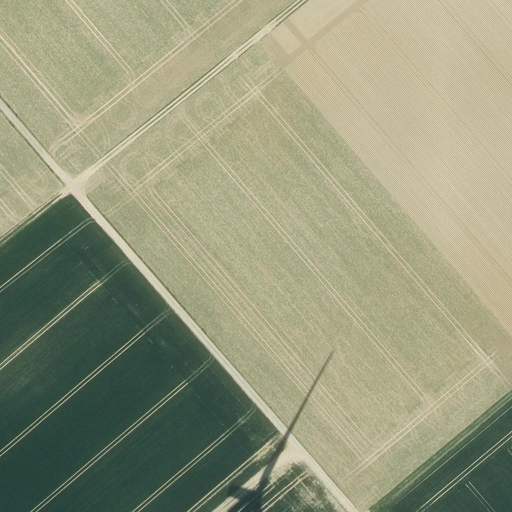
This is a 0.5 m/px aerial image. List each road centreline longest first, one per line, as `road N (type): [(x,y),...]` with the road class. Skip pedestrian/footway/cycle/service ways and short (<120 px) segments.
road 1 (track): [(79,193),(351,511)]
road 2 (track): [(79,193),(320,0)]
road 3 (track): [(511,395),(375,511)]
road 4 (track): [(0,100),(79,193)]
